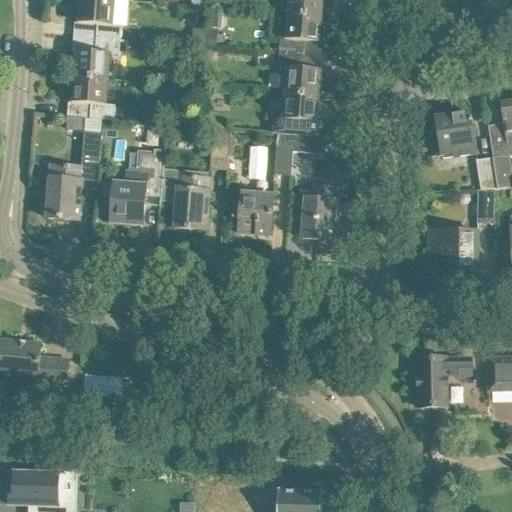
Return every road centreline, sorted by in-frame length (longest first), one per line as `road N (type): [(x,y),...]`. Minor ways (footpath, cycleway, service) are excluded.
road 1 (tertiary): [(367,439),(357,406),(338,384),(16,265),(2,243)]
road 2 (tertiary): [(0,287),(273,381),(367,439)]
road 3 (residential): [(64,253),(380,278)]
road 4 (tertiary): [(2,243),(22,0)]
road 5 (residential): [(380,278),(391,99)]
road 6 (residential): [(380,278),(409,296),(511,298)]
road 7 (residential): [(391,99),(511,82)]
